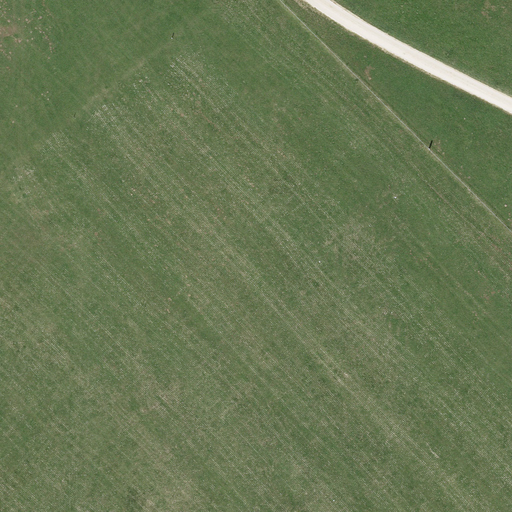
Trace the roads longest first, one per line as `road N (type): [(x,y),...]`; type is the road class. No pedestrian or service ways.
road 1 (track): [(294,0),(511,223)]
road 2 (track): [(314,0),(511,108)]
